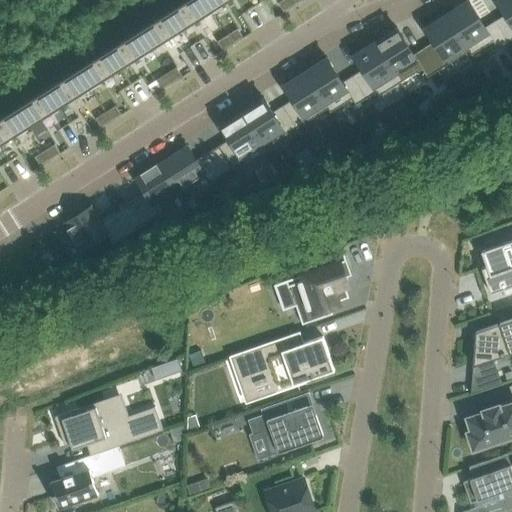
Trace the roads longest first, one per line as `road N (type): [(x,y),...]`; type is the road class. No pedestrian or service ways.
road 1 (residential): [(423,511),(442,270),(430,248),(410,244),(392,261),(348,511)]
road 2 (residential): [(286,46),(0,227)]
